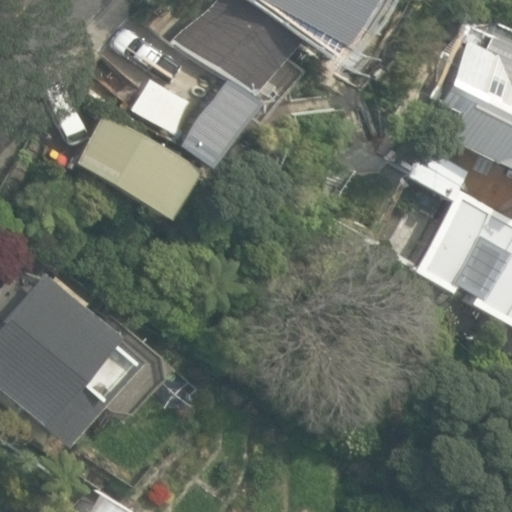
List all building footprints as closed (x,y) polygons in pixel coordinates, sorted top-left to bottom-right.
[(282,24),(250,0),(198,0),(123,104),(179,145),(208,107),(217,114),(282,24)] [(428,122),(511,164),(511,46),(475,28),(428,122)] [(64,158),(141,209),(172,163),(95,112),(64,158)] [(511,216),(397,155),(354,237),(511,319),(511,216)] [(28,259),(0,291),(0,388),(50,430),(127,347),(28,259)] [(116,511),(82,489),(67,511),(116,511)]
